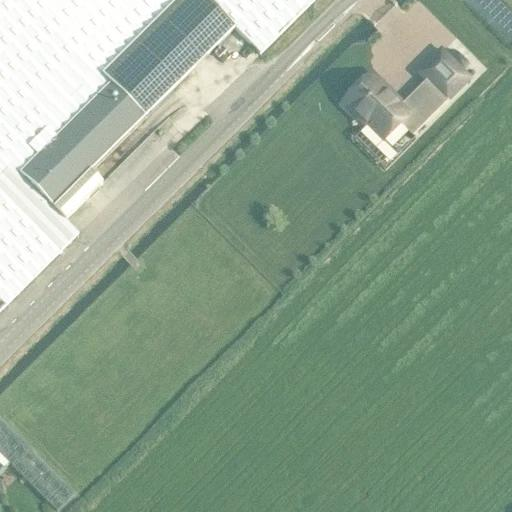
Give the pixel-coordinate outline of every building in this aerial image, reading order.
[(0,0),(0,312),(77,236),(64,223),(21,177),(113,85),(104,76),(180,0),(203,0),(233,29),(260,56),(315,0),(0,0)] [(203,0),(180,0),(104,76),(113,85),(145,117),(233,29),(203,0)] [(372,76),(344,105),(366,128),(368,125),(385,142),(402,126),(413,137),(470,81),(442,53),(420,75),(428,82),(404,107),(372,76)] [(113,85),(21,177),(64,223),(101,187),(100,186),(88,174),(145,117),(113,85)] [(0,418),(0,456),(11,467),(56,511),(60,511),(76,496),(0,418)] [(0,477),(11,467),(0,456),(0,477)]
